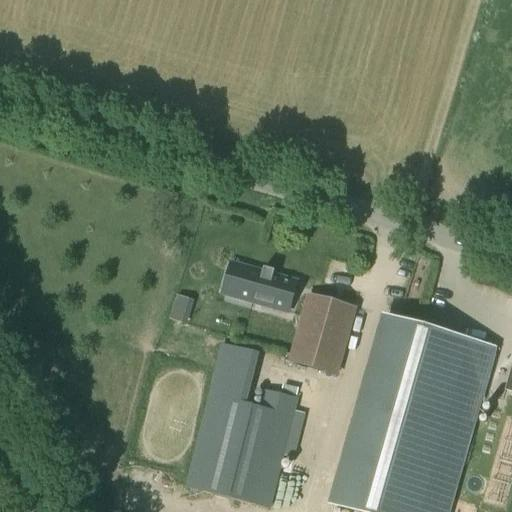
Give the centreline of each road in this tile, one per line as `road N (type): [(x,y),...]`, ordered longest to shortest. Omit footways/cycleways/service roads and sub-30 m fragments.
road 1 (unclassified): [(511,260),(0,102)]
road 2 (track): [(413,231),(477,0)]
